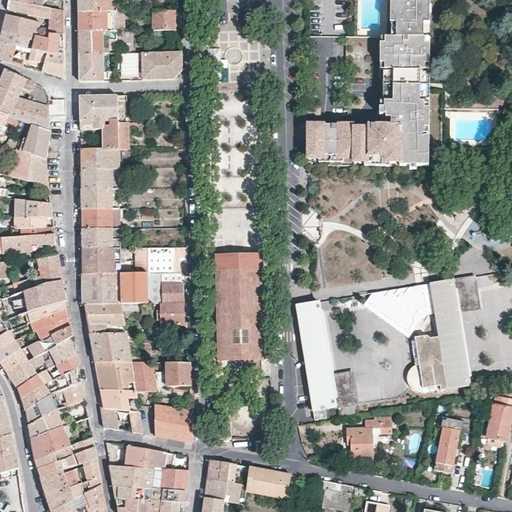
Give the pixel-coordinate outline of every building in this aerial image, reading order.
[(116,0),(115,0),(78,0),(79,5),(79,13),(108,13),(116,13),(116,0)] [(395,0),(395,8),(391,8),(390,8),(390,23),(391,23),(396,23),(396,38),(424,38),(424,23),(430,23),(430,16),(426,16),(425,0),(395,0)] [(51,21),(51,9),(41,7),(9,1),(8,6),(8,11),(49,20),(51,21)] [(63,27),(63,12),(51,9),(51,21),(49,20),(50,26),(50,36),(63,35),(63,27)] [(175,22),(175,12),(171,11),(162,12),(153,12),(154,32),(175,32),(175,22)] [(108,33),(108,13),(79,13),(79,23),(79,33),(108,33)] [(124,32),(124,13),(116,13),(117,33),(124,32)] [(4,30),(37,38),(38,38),(41,24),(7,16),(5,23),(4,30)] [(32,51),(33,51),(37,38),(4,30),(2,36),(1,43),(23,49),(32,51)] [(117,37),(117,33),(108,33),(79,33),(79,42),(79,55),(103,54),(109,54),(109,49),(103,49),(103,41),(117,41),(117,37)] [(64,43),(63,35),(50,36),(50,41),(38,38),(37,38),(33,51),(47,55),(64,55),(64,43)] [(423,121),(423,116),(429,116),(430,109),(425,109),(425,103),(423,103),(423,97),(430,97),(430,75),(424,75),(424,70),(425,70),(425,64),(430,64),(430,57),(424,57),(424,52),(430,52),(430,44),(425,44),(425,38),(424,38),(396,38),(391,37),(385,37),(385,44),(380,44),(380,51),(387,51),(387,56),(380,56),(380,64),(385,64),(385,70),(390,70),(390,72),(384,72),(384,100),(390,100),(390,102),(385,102),(385,108),(380,108),(380,116),(386,116),(386,119),(391,119),(391,129),(391,134),(385,133),(384,132),(384,131),(383,130),(382,130),(380,129),(377,129),(377,126),(372,126),(372,129),(354,129),(354,126),(309,126),(308,166),(410,166),(410,165),(417,165),(417,166),(429,166),(429,150),(424,150),(424,144),(429,144),(429,137),(423,137),(423,135),(425,135),(425,129),(429,129),(429,121),(423,121)] [(33,51),(32,51),(30,61),(23,59),(23,49),(1,43),(0,45),(0,59),(11,63),(23,67),(42,73),(56,77),(64,79),(64,55),(47,55),(33,51)] [(182,64),(182,53),(142,54),(143,81),(155,81),(174,80),(183,71),(182,64)] [(104,82),(103,54),(79,55),(80,82),(92,82),(104,82)] [(28,102),(49,108),(49,99),(46,90),(16,75),(6,70),(0,84),(0,112),(10,117),(18,99),(21,92),(29,95),(28,102)] [(126,97),(82,98),(82,111),(82,123),(94,123),(94,131),(103,131),(103,123),(119,123),(119,121),(126,120),(126,108),(126,97)] [(49,118),(49,108),(28,102),(18,99),(10,117),(20,121),(24,123),(37,128),(51,133),(51,132),(50,131),(49,118)] [(320,107),(307,107),(307,115),(317,115),(318,115),(319,114),(320,113),(320,112),(320,107)] [(8,122),(10,117),(0,112),(0,145),(1,146),(9,127),(7,126),(8,122)] [(509,140),(509,120),(498,120),(498,140),(509,140)] [(4,147),(18,126),(8,122),(7,126),(9,127),(1,146),(4,147)] [(36,135),(37,128),(24,123),(22,129),(36,135)] [(94,123),(82,123),(82,131),(94,131),(94,123)] [(128,151),(127,123),(119,123),(103,123),(103,131),(104,136),(107,149),(107,152),(119,151),(126,151),(128,151)] [(49,146),(51,133),(37,128),(36,135),(34,151),(22,146),(19,153),(47,162),(49,146)] [(8,149),(19,153),(22,146),(11,142),(8,149)] [(8,149),(4,147),(1,146),(0,145),(0,175),(8,178),(13,167),(0,164),(0,157),(15,162),(19,153),(8,149)] [(119,157),(119,151),(107,152),(107,149),(88,150),(82,150),(82,159),(82,170),(119,169),(119,160),(119,157)] [(46,163),(47,162),(19,153),(15,162),(13,167),(8,178),(49,187),(47,173),(46,163)] [(120,190),(119,169),(82,170),(82,179),(82,190),(120,190)] [(129,177),(129,169),(119,169),(120,190),(132,189),(132,184),(129,184),(129,177)] [(120,198),(120,190),(82,190),(83,203),(83,210),(120,210),(120,204),(120,198)] [(51,211),(50,204),(16,201),(16,206),(17,219),(47,219),(52,219),(51,211)] [(121,218),(121,210),(120,210),(83,210),(83,217),(83,230),(121,230),(121,218)] [(47,224),(47,219),(17,219),(16,223),(16,228),(12,227),(12,231),(14,232),(20,231),(36,230),(36,228),(48,228),(47,224)] [(36,230),(20,231),(20,237),(54,235),(54,230),(53,228),(48,228),(36,228),(36,230)] [(121,237),(121,230),(83,230),(83,239),(83,251),(121,250),(121,237)] [(55,240),(54,235),(20,237),(1,238),(1,250),(1,255),(2,255),(32,253),(32,245),(56,246),(55,240)] [(188,248),(136,250),(136,274),(149,274),(183,274),(186,274),(188,274),(188,260),(188,248)] [(121,274),(121,250),(83,251),(83,260),(83,272),(83,274),(86,275),(121,274)] [(60,267),(58,256),(37,260),(41,276),(39,276),(39,279),(35,280),(37,288),(63,280),(60,267)] [(222,331),(220,259),(220,258),(216,258),(217,286),(218,336),(218,355),(219,362),(222,362),(222,358),(222,348),(261,347),(262,361),(266,360),(263,256),(259,256),(259,258),(261,330),(222,331)] [(259,258),(220,259),(222,331),(261,330),(259,258)] [(13,275),(12,263),(2,263),(4,276),(13,275)] [(122,290),(121,274),(86,275),(83,274),(83,293),(83,305),(86,305),(124,305),(136,305),(136,289),(122,290)] [(149,276),(149,274),(136,274),(121,274),(122,290),(136,289),(149,288),(149,276)] [(183,283),(183,274),(149,274),(149,276),(149,288),(150,304),(160,304),(160,305),(162,305),(164,305),(184,305),(184,292),(183,283)] [(492,274),(477,275),(478,287),(493,285),(492,274)] [(13,275),(4,276),(4,278),(6,287),(15,285),(13,275)] [(475,278),(431,284),(435,307),(436,315),(439,335),(439,339),(430,340),(427,337),(415,339),(420,370),(418,371),(416,371),(414,373),(413,374),(412,377),(411,379),(411,382),(412,384),(414,386),(415,387),(417,388),(420,389),(435,386),(435,390),(436,391),(470,386),(458,312),(480,309),(475,278)] [(65,291),(63,280),(37,288),(30,290),(26,291),(29,306),(45,302),(66,297),(65,291)] [(30,290),(37,288),(35,280),(27,282),(30,290)] [(30,290),(27,282),(15,285),(17,294),(26,291),(30,290)] [(428,308),(435,307),(431,284),(417,287),(426,293),(428,308)] [(6,287),(5,288),(5,289),(7,296),(17,294),(15,285),(6,287)] [(373,293),(367,303),(409,332),(416,323),(415,317),(421,309),(428,308),(426,293),(417,287),(410,287),(405,293),(399,289),(395,294),(390,290),(385,296),(380,292),(373,293)] [(149,288),(136,289),(136,305),(148,304),(150,304),(149,288)] [(29,306),(26,291),(17,294),(7,296),(4,297),(8,311),(25,306),(29,306)] [(29,315),(47,309),(45,302),(29,306),(25,306),(29,315)] [(320,302),(297,306),(303,342),(314,411),(315,420),(328,418),(326,409),(339,407),(341,418),(358,415),(357,404),(358,404),(352,372),(331,375),(320,302)] [(409,332),(367,303),(365,305),(409,338),(426,316),(436,315),(435,307),(428,308),(421,309),(415,317),(416,323),(409,332)] [(126,335),(124,305),(86,305),(88,315),(91,335),(126,335)] [(184,313),(184,305),(164,305),(162,305),(160,305),(160,311),(157,311),(158,321),(160,321),(161,333),(184,333),(184,313)] [(69,313),(68,308),(49,315),(50,317),(33,324),(36,333),(52,326),(70,319),(69,313)] [(48,312),(47,309),(29,315),(10,320),(13,332),(22,328),(33,324),(50,317),(49,315),(48,312)] [(71,323),(70,319),(52,326),(53,336),(72,327),(71,323)] [(0,339),(10,333),(4,324),(0,326),(0,339)] [(53,336),(36,343),(27,347),(35,359),(42,355),(47,353),(50,351),(74,337),(73,333),(72,327),(53,336)] [(0,352),(15,342),(10,333),(0,339),(0,352)] [(127,341),(126,335),(91,335),(92,341),(96,363),(131,364),(129,348),(127,341)] [(74,339),(74,337),(50,351),(58,366),(77,355),(76,347),(75,341),(74,339)] [(27,347),(23,339),(16,342),(15,342),(0,352),(0,362),(2,364),(21,351),(27,347)] [(420,370),(415,339),(412,343),(415,367),(413,368),(411,370),(409,373),(408,377),(407,380),(408,383),(409,386),(411,389),(414,391),(417,392),(420,392),(436,391),(435,390),(435,386),(420,389),(417,388),(415,387),(414,386),(412,384),(411,382),(411,379),(412,377),(413,374),(414,373),(416,371),(418,371),(420,370)] [(261,347),(222,348),(222,358),(227,357),(232,358),(235,360),(238,362),(240,365),(241,367),(242,370),(242,372),(262,372),(262,367),(262,361),(261,347)] [(29,363),(21,351),(2,364),(3,365),(6,370),(9,375),(29,363)] [(58,366),(50,351),(47,353),(51,360),(46,363),(50,370),(51,370),(58,366)] [(51,360),(47,353),(42,355),(46,363),(51,360)] [(46,363),(42,355),(35,359),(29,363),(9,375),(14,382),(18,389),(47,373),(42,365),(46,363)] [(78,361),(77,355),(58,366),(51,370),(56,380),(79,367),(78,361)] [(136,392),(131,364),(96,363),(100,384),(101,389),(136,392)] [(154,373),(152,364),(131,364),(136,392),(145,392),(155,393),(158,393),(157,389),(154,373)] [(191,376),(190,364),(166,364),(166,373),(154,373),(157,389),(191,387),(191,376)] [(79,367),(56,380),(54,381),(22,399),(24,405),(27,411),(53,398),(58,395),(82,383),(80,375),(79,367)] [(54,381),(49,372),(47,373),(18,389),(20,393),(22,399),(54,381)] [(84,391),(82,383),(58,395),(59,399),(68,396),(69,403),(62,407),(62,409),(68,407),(86,400),(84,391)] [(139,408),(136,392),(101,389),(102,398),(104,408),(104,410),(130,412),(139,413),(139,408)] [(508,441),(511,422),(511,420),(511,400),(496,397),(494,412),(488,437),(508,441)] [(58,411),(53,398),(27,411),(27,413),(28,419),(30,425),(58,411)] [(59,415),(58,411),(30,425),(31,432),(32,439),(62,428),(63,429),(67,428),(90,419),(87,408),(86,400),(68,407),(71,421),(62,425),(59,415)] [(156,407),(155,407),(155,437),(193,443),(192,427),(192,413),(156,407)] [(133,434),(130,412),(104,410),(104,408),(101,408),(102,417),(105,430),(113,431),(128,433),(133,434)] [(143,435),(139,413),(130,412),(133,434),(138,434),(143,435)] [(440,445),(457,448),(462,424),(461,424),(462,421),(446,418),(445,420),(445,421),(440,445)] [(8,420),(0,421),(0,436),(11,434),(9,426),(8,420)] [(373,460),(373,450),(373,435),(373,429),(381,429),(381,433),(392,434),(391,420),(367,421),(367,429),(357,429),(347,429),(348,440),(352,440),(352,460),(373,460)] [(215,441),(219,441),(232,441),(231,424),(214,424),(215,441)] [(65,437),(63,429),(62,428),(32,439),(34,451),(36,461),(70,449),(68,442),(67,438),(66,437),(65,437)] [(0,436),(0,473),(19,469),(15,450),(11,434),(0,436)] [(94,444),(94,440),(75,447),(78,455),(95,448),(94,444)] [(108,444),(109,453),(118,454),(119,446),(108,444)] [(455,460),(457,448),(440,445),(435,470),(452,473),(455,460)] [(128,468),(145,469),(147,451),(138,449),(119,446),(118,454),(128,454),(128,460),(128,468)] [(78,455),(72,457),(68,458),(71,469),(97,459),(96,454),(95,448),(78,455)] [(72,457),(70,449),(36,461),(37,464),(39,469),(68,458),(72,457)] [(154,470),(164,470),(166,454),(161,453),(147,451),(145,469),(154,470)] [(164,470),(188,472),(189,466),(190,458),(166,454),(164,470)] [(71,469),(68,458),(39,469),(40,473),(42,479),(62,471),(62,472),(71,469)] [(208,481),(235,485),(237,466),(230,465),(211,461),(208,481)] [(100,473),(98,463),(84,468),(88,482),(83,484),(78,470),(64,475),(68,486),(75,501),(103,487),(100,473)] [(152,490),(154,470),(145,469),(128,468),(110,466),(112,477),(114,488),(152,490)] [(246,487),(246,494),(288,501),(292,476),(267,472),(249,468),(247,474),(246,487)] [(187,484),(188,472),(164,470),(154,470),(152,490),(162,491),(186,492),(187,484)] [(64,475),(62,472),(62,471),(42,479),(44,486),(47,495),(68,486),(64,475)] [(231,504),(244,506),(246,494),(246,487),(235,485),(208,481),(207,490),(206,499),(225,503),(226,496),(232,497),(231,504)] [(369,491),(322,482),(322,486),(321,490),(325,491),(324,503),(323,508),(344,511),(350,511),(353,493),(361,494),(360,498),(368,499),(369,491)] [(75,501),(68,486),(47,495),(49,503),(52,511),(54,511),(65,506),(75,501)] [(103,487),(75,501),(65,506),(67,511),(94,511),(106,506),(104,496),(103,487)] [(160,504),(162,491),(152,490),(114,488),(116,494),(117,501),(136,503),(160,504)] [(185,500),(186,492),(162,491),(160,504),(184,506),(185,500)] [(223,511),(225,503),(206,499),(204,511),(223,511)] [(138,511),(136,503),(117,501),(118,506),(119,511),(138,511)] [(388,511),(390,504),(366,501),(364,511),(388,511)] [(152,511),(159,511),(160,504),(136,503),(138,511),(152,511)]
